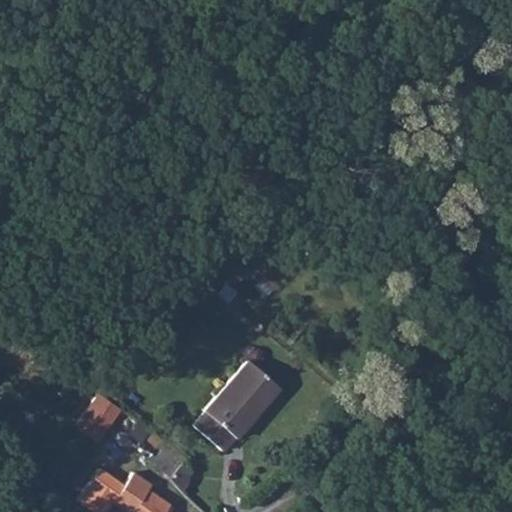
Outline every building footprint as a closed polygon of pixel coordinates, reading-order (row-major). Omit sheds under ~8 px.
[(227,149),(216,174),(248,188),(259,163),(227,149)] [(276,378),(243,351),(241,353),(202,403),(204,405),(191,421),(220,443),(232,427),(235,430),(276,378)] [(110,399),(114,401),(95,387),(93,389),(110,399)] [(91,433),(114,401),(110,399),(93,389),(71,418),(91,433)] [(178,461),(181,457),(163,438),(146,455),(165,475),(178,461)] [(178,461),(165,475),(177,487),(181,483),(184,477),(184,471),(182,465),(178,461)] [(124,496),(132,487),(126,475),(131,470),(123,465),(103,494),(116,504),(124,496)] [(143,511),(151,511),(156,507),(159,504),(161,500),(140,483),(143,479),(131,470),(126,475),(132,487),(124,496),(143,511)] [(143,511),(124,496),(116,504),(125,511),(124,511),(143,511)]
